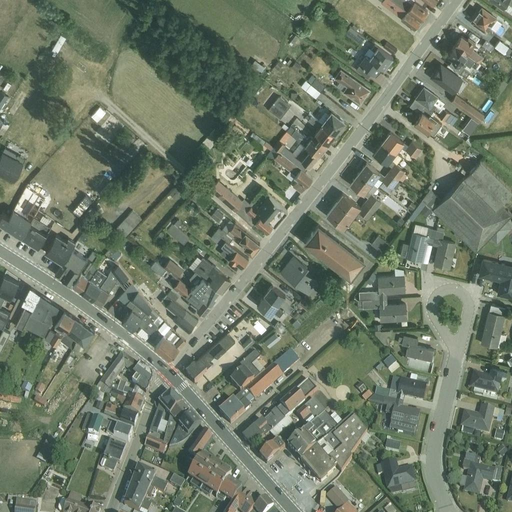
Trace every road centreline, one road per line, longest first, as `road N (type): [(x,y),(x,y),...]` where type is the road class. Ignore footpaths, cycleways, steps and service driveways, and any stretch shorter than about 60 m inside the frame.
road 1 (residential): [(455,0),(168,373)]
road 2 (secondary): [(168,373),(0,250)]
road 3 (secondary): [(168,373),(293,511)]
road 4 (residential): [(445,511),(430,457),(455,353)]
road 5 (residential): [(110,511),(168,373)]
